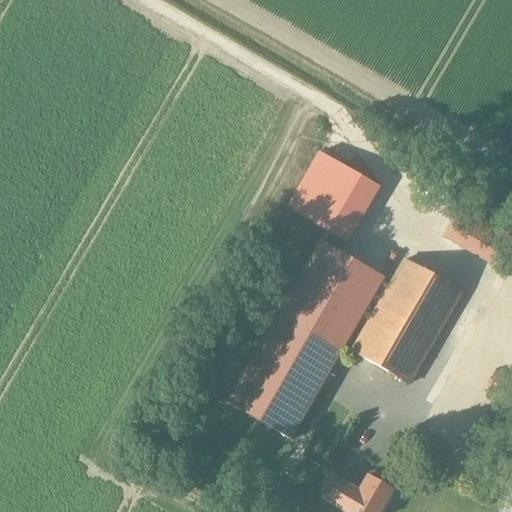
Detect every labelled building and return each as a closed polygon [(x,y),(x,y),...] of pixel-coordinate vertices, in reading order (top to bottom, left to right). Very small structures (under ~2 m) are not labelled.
[(345,243),(378,188),(316,152),(284,207),(345,243)] [(497,270),(511,243),(511,237),(460,207),(442,238),(497,270)] [(319,242),(226,403),(290,440),(384,279),(319,242)] [(458,293),(401,260),(348,351),(406,384),(458,293)] [(330,475),(316,497),(341,511),(346,511),(350,507),(356,511),(354,511),(378,511),(391,491),(379,484),(381,480),(380,476),(372,471),(368,472),(356,491),(330,475)]
